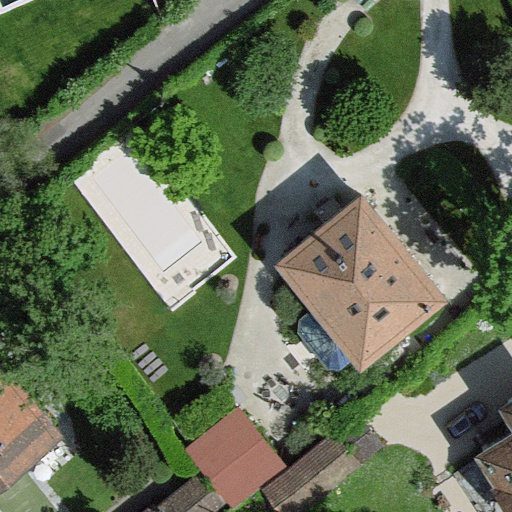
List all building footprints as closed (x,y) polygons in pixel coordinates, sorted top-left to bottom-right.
[(440,289),(366,194),(290,254),(324,298),(363,347),(365,349),(440,289)] [(363,347),(324,298),(304,313),(302,326),(331,362),(344,363),(363,347)] [(0,352),(0,469),(57,425),(0,352)] [(511,402),(511,431),(484,449),(511,491),(511,399),(511,401),(511,402)] [(264,436),(244,410),(198,445),(219,472),(264,436)] [(358,415),(337,432),(359,459),(380,442),(358,415)] [(359,459),(337,432),(271,485),(292,511),(359,459)] [(284,462),(264,436),(219,472),(239,498),(284,462)] [(205,511),(212,507),(193,483),(160,508),(163,511),(205,511)]
